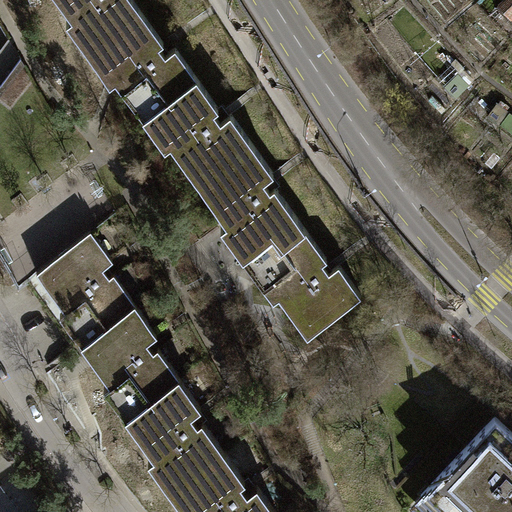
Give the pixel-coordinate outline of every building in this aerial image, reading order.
[(61,0),(72,15),(66,19),(79,36),(88,29),(97,41),(141,10),(134,0),(61,0)] [(163,40),(141,10),(97,41),(106,54),(96,61),(108,79),(115,74),(134,101),(143,95),(153,108),(198,76),(176,45),(165,53),(158,43),(163,40)] [(21,58),(0,81),(0,90),(25,62),(21,58)] [(218,105),(198,76),(153,108),(161,120),(153,126),(166,145),(171,141),(190,168),(199,161),(207,172),(250,142),(228,110),(219,117),(213,108),(218,105)] [(243,234),(252,246),(271,232),(280,244),(304,227),(274,184),(269,187),(262,178),(271,171),(250,142),(207,172),(216,185),(206,192),(226,219),(221,222),(234,241),(243,234)] [(326,258),(304,227),(280,244),(271,232),(252,246),(260,257),(251,264),(273,296),(278,292),(297,318),(307,311),(316,324),(360,292),(339,262),(329,269),(323,261),(326,258)] [(72,345),(91,332),(134,302),(113,272),(109,275),(101,264),(111,258),(89,228),(22,274),(72,345)] [(134,302),(91,332),(99,344),(88,352),(108,380),(104,383),(117,401),(128,393),(136,405),(179,375),(157,345),(154,347),(147,338),(155,332),(134,302)] [(170,467),(179,480),(224,448),(202,418),(198,421),(191,411),(200,405),(179,375),(136,405),(145,418),(135,425),(153,451),(148,455),(161,473),(170,467)] [(511,511),(511,431),(496,416),(422,492),(442,511),(511,511)] [(245,479),(224,448),(179,480),(187,492),(178,498),(188,511),(277,511),(258,484),(247,492),(240,482),(245,479)]
